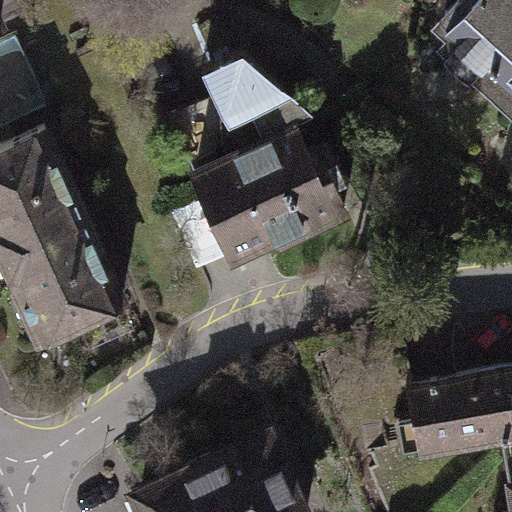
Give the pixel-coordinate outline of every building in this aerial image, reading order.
[(511,0),(475,0),(437,50),(511,111),(511,0)] [(195,165),(313,114),(242,51),(203,68),(216,98),(173,116),(195,165)] [(195,165),(233,257),(353,205),(313,114),(195,165)] [(47,124),(0,144),(0,231),(8,249),(87,214),(47,124)] [(87,214),(8,249),(47,336),(125,301),(87,214)] [(511,337),(399,356),(411,435),(511,419),(511,337)] [(115,466),(136,511),(310,511),(316,510),(266,398),(115,466)] [(511,511),(511,458),(497,461),(505,511),(511,511)]
